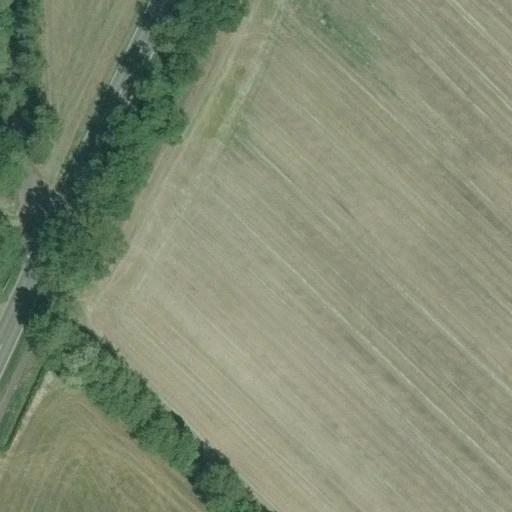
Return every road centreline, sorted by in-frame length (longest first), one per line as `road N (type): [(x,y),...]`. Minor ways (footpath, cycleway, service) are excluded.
road 1 (tertiary): [(40,268),(165,0)]
road 2 (residential): [(40,268),(19,0)]
